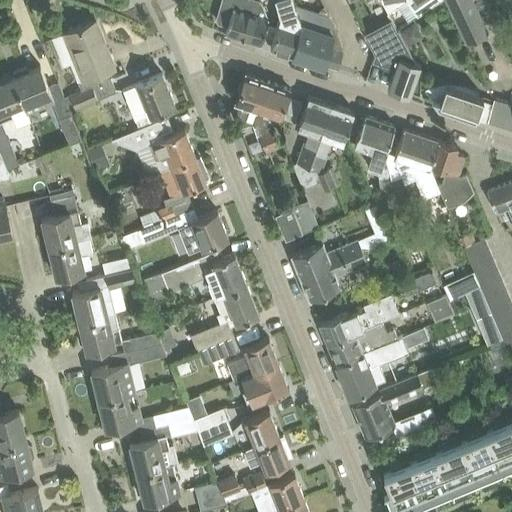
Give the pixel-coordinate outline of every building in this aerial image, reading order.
[(222,0),(217,18),(218,21),(228,24),(225,32),(261,43),(267,24),(269,16),(268,16),(261,2),(259,0),(222,0)] [(301,22),(300,17),(295,1),(294,0),(276,0),(281,13),(277,27),(270,46),(293,54),(301,22)] [(381,0),(388,12),(404,0),(407,0),(417,15),(438,0),(381,0)] [(472,0),(446,0),(466,42),(488,32),(472,0)] [(293,54),(315,61),(337,69),(343,50),(343,49),(337,29),(328,12),(323,4),(317,9),(295,1),(300,17),(301,22),(293,54)] [(78,26),(64,31),(83,79),(78,80),(81,88),(108,78),(105,70),(115,66),(96,18),(82,24),(81,23),(78,24),(78,26)] [(385,20),(364,31),(375,52),(372,59),(373,60),(373,59),(394,66),(389,81),(420,92),(421,62),(412,59),(389,18),(385,20)] [(23,102),(26,109),(54,98),(40,64),(12,76),(23,102)] [(128,102),(136,119),(150,113),(175,103),(162,72),(138,81),(138,82),(123,88),(128,102)] [(258,108),(261,109),(270,80),(246,72),(232,108),(240,125),(244,124),(242,118),(244,117),(249,105),(258,108)] [(0,80),(0,119),(13,114),(10,107),(23,102),(12,76),(0,80)] [(111,76),(108,78),(81,88),(70,93),(75,106),(116,90),(111,76)] [(268,149),(269,152),(278,148),(277,145),(268,124),(266,125),(270,112),(279,116),(289,87),(270,80),(261,109),(258,108),(254,122),(253,124),(257,134),(260,133),(267,150),(268,149)] [(425,87),(437,104),(475,117),(477,112),(483,95),(477,93),(478,90),(474,87),(468,85),(459,82),(448,81),(441,81),(430,84),(425,87)] [(320,179),(323,187),(336,183),(334,176),(332,172),(306,171),(309,164),(331,101),(308,94),(298,125),(308,129),(297,160),(292,161),(302,186),(320,179)] [(292,95),(284,117),(295,121),(303,99),(292,95)] [(338,182),(332,165),(322,169),(333,137),(343,141),(354,109),(331,101),(309,164),(306,171),(332,172),(334,176),(336,183),(338,182)] [(71,113),(59,118),(69,143),(81,139),(71,113)] [(391,178),(385,152),(395,124),(365,113),(355,142),(373,148),(381,186),(386,186),(387,190),(394,189),(401,188),(396,177),(391,178)] [(150,143),(161,169),(196,155),(185,128),(159,138),(158,134),(173,128),(167,115),(111,137),(112,138),(137,148),(150,143)] [(410,158),(408,163),(427,171),(419,174),(427,195),(433,207),(445,201),(440,189),(441,189),(432,169),(431,169),(429,165),(431,165),(430,165),(440,139),(404,126),(394,153),(410,158)] [(10,139),(0,143),(0,146),(1,149),(8,168),(20,163),(10,139)] [(458,146),(440,139),(430,165),(431,165),(445,170),(441,184),(447,197),(450,197),(466,191),(464,186),(471,183),(466,171),(460,173),(460,174),(458,173),(464,153),(456,151),(458,146)] [(0,149),(0,178),(10,175),(8,168),(1,149),(0,149)] [(196,155),(161,169),(170,195),(206,181),(196,155)] [(511,179),(487,189),(495,209),(509,204),(511,210),(511,179)] [(77,239),(88,236),(91,235),(87,220),(80,221),(77,208),(72,187),(60,189),(48,192),(53,214),(42,217),(49,245),(77,239)] [(295,190),(286,194),(302,231),(318,224),(308,198),(300,201),(296,191),(295,190)] [(143,225),(192,206),(187,193),(165,202),(166,204),(139,215),(143,225)] [(302,232),(302,231),(286,194),(277,197),(283,211),(276,214),(286,239),(302,232)] [(0,235),(12,233),(4,197),(0,198),(0,235)] [(217,208),(197,217),(192,206),(143,225),(119,235),(125,249),(178,226),(188,252),(215,240),(228,235),(217,208)] [(375,244),(394,237),(390,226),(372,233),(375,244)] [(471,230),(460,235),(464,246),(474,239),(471,230)] [(474,239),(464,246),(467,254),(489,245),(484,235),(474,239)] [(88,252),(92,251),(88,236),(77,239),(49,245),(56,274),(91,265),(88,252)] [(292,253),(301,276),(363,249),(358,238),(327,251),(323,241),(292,253)] [(489,245),(467,254),(471,262),(472,265),(493,255),(489,245)] [(208,277),(207,277),(215,295),(247,282),(235,252),(222,257),(218,247),(161,270),(168,285),(206,270),(208,277)] [(368,262),(363,249),(301,276),(310,298),(341,285),(337,275),(368,262)] [(103,260),(105,274),(110,273),(132,267),(127,254),(103,260)] [(493,255),(472,265),(473,269),(474,271),(476,275),(497,266),(493,255)] [(497,266),(476,275),(478,280),(478,281),(480,285),(502,276),(497,266)] [(113,284),(136,277),(132,267),(110,273),(113,284)] [(473,269),(443,284),(446,292),(449,299),(450,299),(451,300),(469,291),(477,288),(480,286),(480,285),(478,281),(478,280),(476,275),(474,271),(473,269)] [(432,271),(428,270),(401,282),(405,293),(436,281),(432,271)] [(502,276),(480,285),(480,286),(484,295),(506,286),(502,276)] [(220,309),(229,306),(236,322),(259,313),(247,282),(215,295),(220,309)] [(108,283),(72,291),(80,321),(107,314),(104,298),(111,296),(108,283)] [(506,286),(484,295),(489,306),(511,296),(506,286)] [(477,288),(469,291),(478,310),(485,307),(477,288)] [(347,311),(319,322),(327,341),(382,318),(387,316),(399,311),(390,290),(362,302),(365,308),(349,315),(347,311)] [(446,292),(426,300),(434,320),(456,311),(451,300),(450,299),(449,299),(446,292)] [(511,299),(511,296),(489,306),(493,316),(511,308),(511,299)] [(511,308),(493,316),(498,326),(511,320),(511,308)] [(118,325),(111,327),(107,314),(80,321),(80,324),(77,327),(80,341),(85,342),(86,349),(122,340),(118,325)] [(219,321),(190,332),(196,348),(234,333),(231,324),(228,317),(219,321)] [(382,318),(327,341),(335,361),(364,349),(396,337),(398,336),(394,326),(385,330),(381,320),(382,319),(382,318)] [(511,320),(498,326),(499,330),(500,331),(502,337),(511,332),(511,320)] [(493,324),(485,328),(488,335),(490,338),(497,335),(496,331),(493,324)] [(422,325),(402,334),(406,346),(427,337),(427,336),(423,328),(422,325)] [(126,337),(129,350),(162,341),(157,329),(126,337)] [(511,332),(502,337),(503,340),(507,347),(511,344),(511,332)] [(240,348),(234,333),(196,348),(202,363),(240,348)] [(364,349),(335,361),(349,394),(368,387),(377,383),(376,382),(385,378),(378,363),(408,351),(406,346),(402,334),(398,336),(396,337),(364,349)] [(236,378),(240,376),(244,375),(243,374),(278,360),(268,335),(244,345),(248,356),(230,363),(236,378)] [(132,361),(166,352),(162,341),(129,350),(132,361)] [(134,387),(127,360),(91,369),(93,376),(90,379),(93,393),(97,393),(99,399),(132,390),(131,388),(134,387)] [(243,374),(244,375),(240,376),(245,389),(242,390),(248,404),(289,387),(278,360),(243,374)] [(381,389),(352,401),(365,433),(384,426),(395,421),(399,430),(433,417),(428,405),(394,418),(386,400),(413,389),(423,385),(437,379),(431,366),(418,371),(407,376),(399,379),(380,387),(381,389)] [(141,418),(138,403),(135,404),(132,390),(99,399),(99,402),(96,406),(99,418),(104,420),(106,426),(141,418)] [(153,412),(156,425),(169,422),(169,421),(192,415),(187,403),(153,412)] [(195,416),(199,426),(201,429),(228,418),(222,405),(195,416)] [(0,444),(26,438),(19,408),(0,412),(0,444)] [(269,408),(245,418),(255,444),(280,434),(269,408)] [(172,433),(197,427),(199,426),(195,416),(193,417),(192,415),(169,421),(169,422),(172,433)] [(511,415),(486,426),(503,465),(511,461),(511,415)] [(201,429),(199,426),(197,427),(203,443),(233,431),(228,418),(201,429)] [(486,426),(461,436),(474,469),(477,476),(503,465),(486,426)] [(131,463),(136,466),(137,471),(165,464),(165,463),(172,461),(178,460),(174,442),(168,444),(165,433),(130,442),(132,449),(129,453),(131,463)] [(265,470),(290,460),(280,434),(255,444),(265,470)] [(461,436),(435,447),(452,487),(477,476),(474,469),(461,436)] [(0,473),(33,466),(31,459),(34,454),(32,445),(27,442),(26,438),(0,444),(0,473)] [(435,447),(410,458),(424,491),(427,497),(452,487),(435,447)] [(410,458),(383,469),(388,480),(391,488),(386,490),(394,511),(427,497),(424,491),(410,458)] [(175,477),(172,461),(165,463),(165,464),(137,471),(138,474),(135,478),(138,491),(142,493),(144,499),(179,491),(175,477)] [(258,487),(267,484),(261,470),(253,473),(258,487)] [(273,508),(266,511),(265,511),(267,511),(305,497),(294,471),(270,481),(274,491),(267,494),(273,508)] [(226,492),(241,486),(247,484),(244,477),(238,480),(236,473),(220,480),(224,490),(225,490),(226,492)] [(253,473),(244,477),(247,484),(250,491),(258,487),(253,473)] [(218,478),(196,484),(199,497),(223,491),(218,478)] [(227,500),(250,491),(247,484),(241,486),(226,492),(225,490),(224,490),(227,500)] [(44,511),(38,486),(2,495),(6,511),(44,511)] [(228,502),(223,491),(199,497),(202,508),(228,502)] [(267,511),(310,511),(305,497),(267,511)]
